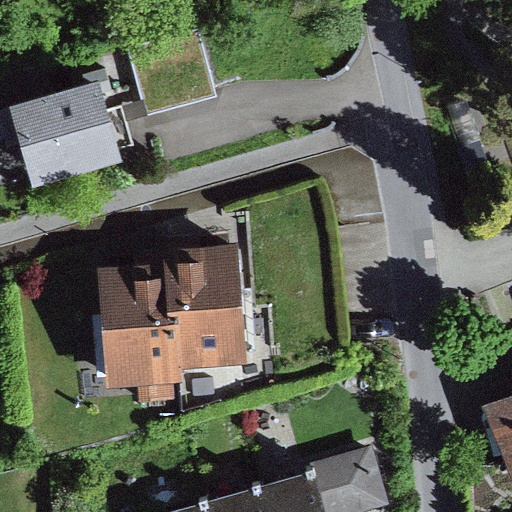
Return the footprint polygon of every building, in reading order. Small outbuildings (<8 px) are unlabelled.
[(199,22),(129,41),(146,104),(216,85),(199,22)] [(101,47),(12,74),(17,90),(0,95),(0,109),(7,132),(29,126),(36,150),(124,123),(101,47)] [(467,96),(445,104),(458,140),(480,132),(467,96)] [(170,225),(171,240),(179,345),(249,340),(240,219),(170,225)] [(179,345),(171,240),(99,246),(109,367),(181,361),(179,345)] [(174,369),(139,370),(140,392),(174,392),(174,369)] [(511,388),(488,398),(511,458),(511,388)] [(317,455),(332,509),(389,494),(374,436),(316,450),(317,455)] [(317,455),(266,469),(277,511),(332,511),(332,509),(317,455)] [(277,511),(266,469),(211,484),(218,511),(277,511)] [(218,511),(211,484),(156,499),(159,511),(218,511)]
